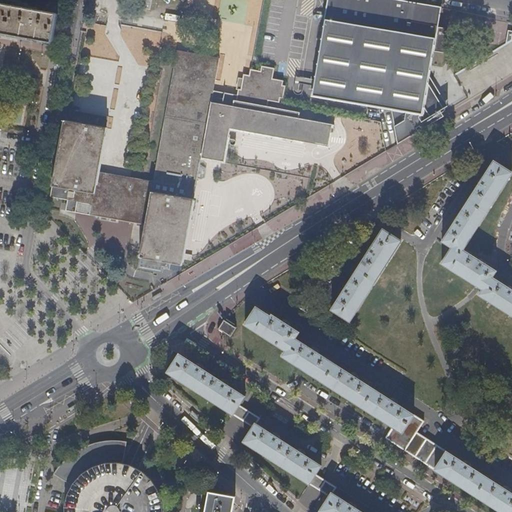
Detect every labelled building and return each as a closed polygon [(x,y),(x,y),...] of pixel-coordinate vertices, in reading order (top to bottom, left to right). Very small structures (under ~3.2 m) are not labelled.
[(0,0),(0,32),(53,42),(58,14),(28,9),(28,4),(19,3),(19,7),(5,5),(6,0),(0,0)] [(404,0),(328,0),(312,94),(391,108),(399,143),(418,132),(418,127),(421,125),(425,127),(445,115),(441,108),(446,104),(441,96),(439,98),(428,81),(433,49),(440,50),(443,32),(437,31),(441,7),(404,0)] [(333,134),(335,124),(303,119),(303,113),(284,110),(269,107),(270,102),(280,103),(281,103),(282,99),(286,100),(288,85),(284,84),(285,80),(275,78),(276,68),(264,66),(263,71),(260,71),(252,69),(251,75),(246,74),(243,86),(245,87),(245,90),(240,90),(238,98),(224,96),(225,94),(215,92),(221,59),(211,57),(211,60),(195,58),(196,54),(178,50),(155,182),(98,171),(106,128),(63,120),(58,147),(52,186),(70,189),(68,200),(93,204),(91,214),(147,225),(139,268),(164,272),(166,261),(184,264),(185,257),(193,259),(194,254),(186,252),(203,158),(208,158),(207,160),(222,163),(223,158),(228,159),(231,144),(229,144),(230,139),(232,139),(233,133),(247,134),(247,131),(254,132),(253,136),(268,138),(268,136),(275,137),(275,139),(289,142),(290,139),(296,140),(296,142),(305,143),(308,144),(312,142),(318,141),(332,143),(333,134)] [(452,248),(442,265),(475,285),(474,285),(483,290),(480,296),(511,315),(511,289),(508,288),(492,278),(496,271),(486,265),(480,260),(479,261),(463,251),(511,173),(493,162),(483,178),(482,178),(478,186),(458,218),(457,218),(453,225),(443,242),(452,248)] [(66,210),(91,214),(93,204),(68,200),(66,210)] [(383,230),(332,310),(350,321),(401,241),(383,230)] [(406,450),(418,432),(424,422),(397,404),(398,404),(391,399),(390,399),(358,379),(359,378),(351,373),(351,374),(319,354),(319,353),(312,348),(311,349),(295,338),(299,332),(289,326),(290,325),(282,320),(282,321),(272,315),(271,317),(256,307),(246,324),(286,350),(283,356),(393,427),(386,438),(406,450)] [(219,328),(218,329),(219,329),(230,335),(230,336),(231,337),(231,336),(231,335),(236,328),(237,327),(236,326),(235,327),(225,320),(225,319),(224,319),(224,320),(219,328)] [(168,372),(233,414),(239,405),(245,396),(179,354),(168,372)] [(233,414),(253,427),(255,423),(256,424),(260,418),(239,405),(233,414)] [(244,441),(310,483),(316,474),(321,466),(256,424),(255,423),(253,427),(244,441)] [(422,435),(418,432),(406,450),(409,453),(430,466),(442,448),(422,435)] [(61,475),(73,484),(84,472),(95,465),(107,462),(119,461),(124,462),(128,444),(118,443),(105,444),(105,441),(84,448),(85,451),(72,461),(61,475)] [(447,451),(442,448),(430,466),(435,470),(436,469),(501,511),(511,511),(511,493),(447,451)] [(73,484),(68,495),(66,507),(66,511),(163,511),(163,501),(160,490),(154,480),(145,472),(135,465),(124,462),(119,461),(107,462),(95,465),(84,472),(73,484)] [(316,487),(330,496),(332,493),(333,493),(336,487),(322,478),(316,474),(310,483),(310,484),(316,487)] [(232,511),(235,497),(225,496),(209,493),(205,511),(232,511)] [(330,496),(322,509),(320,511),(322,511),(362,511),(333,493),(332,493),(330,496)]
